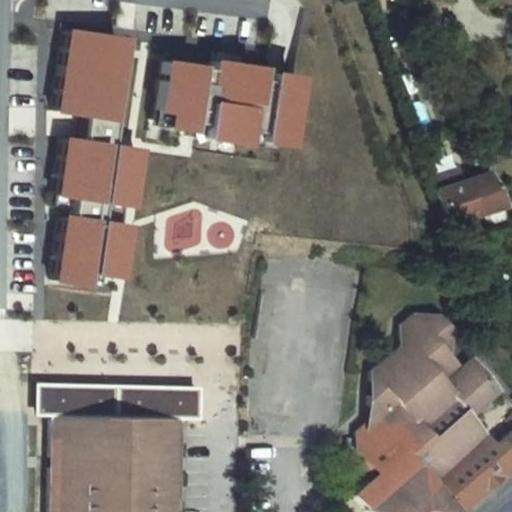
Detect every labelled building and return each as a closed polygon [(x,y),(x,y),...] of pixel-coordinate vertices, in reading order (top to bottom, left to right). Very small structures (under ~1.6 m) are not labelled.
[(447,38),(419,53),(427,69),(456,54),(447,38)] [(105,52),(53,43),(40,125),(69,129),(65,155),(48,153),(40,208),(55,211),(54,221),(52,231),(46,230),(36,294),(64,298),(66,286),(84,289),(102,291),(111,240),(104,239),(84,236),(88,216),(107,219),(114,220),(123,163),(97,159),(111,70),(103,69),(105,52)] [(270,161),(281,93),(253,89),(252,95),(238,93),(239,83),(196,76),(195,84),(148,76),(140,125),(151,126),(149,141),(170,145),(171,137),(186,140),(184,152),(227,159),(229,147),(243,149),(242,157),(270,161)] [(252,95),(253,89),(254,85),(239,83),(238,93),(252,95)] [(151,126),(140,125),(138,140),(149,141),(151,126)] [(171,137),(170,145),(169,150),(184,152),(186,140),(171,137)] [(229,147),(227,159),(242,161),(242,157),(243,149),(229,147)] [(420,171),(425,186),(453,175),(448,161),(420,171)] [(472,169),(425,186),(436,217),(488,199),(472,169)] [(55,211),(40,208),(38,219),(54,221),(55,211)] [(84,236),(104,239),(107,219),(88,216),(84,236)] [(66,286),(64,298),(82,301),(84,289),(66,286)] [(336,498),(347,511),(447,511),(501,466),(486,448),(472,460),(460,443),(446,423),(480,391),(456,357),(445,365),(443,361),(431,360),(433,328),(424,317),(397,315),(388,325),(384,356),(374,357),(359,372),(356,407),(363,418),(342,435),(341,451),(350,462),(362,477),(354,484),(336,498)] [(23,409),(0,408),(0,511),(39,511),(40,434),(23,434),(23,409)] [(511,412),(503,420),(490,429),(497,439),(486,448),(501,466),(511,456),(511,412)] [(163,511),(165,438),(40,434),(39,511),(163,511)] [(342,468),(354,484),(362,477),(350,462),(342,468)]
